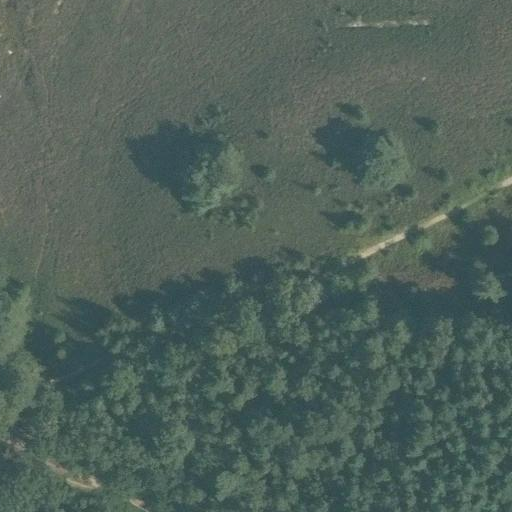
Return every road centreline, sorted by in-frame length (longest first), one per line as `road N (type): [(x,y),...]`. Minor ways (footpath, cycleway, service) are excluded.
road 1 (track): [(0,409),(511,169)]
road 2 (track): [(151,511),(0,438)]
